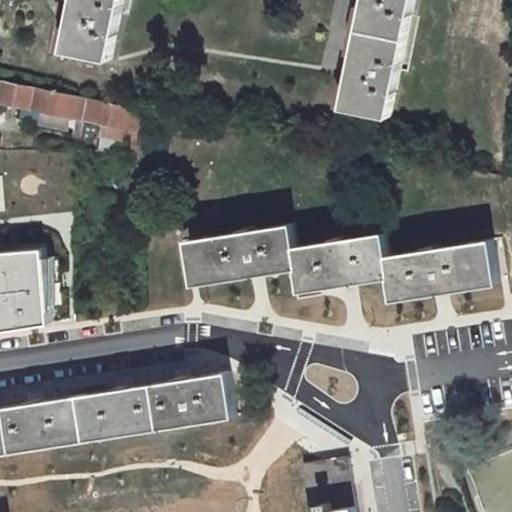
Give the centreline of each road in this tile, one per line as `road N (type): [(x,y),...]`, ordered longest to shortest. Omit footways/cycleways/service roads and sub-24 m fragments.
road 1 (residential): [(0,363),(190,335),(222,339)]
road 2 (residential): [(222,339),(382,433)]
road 3 (residential): [(373,385),(360,366),(222,339)]
